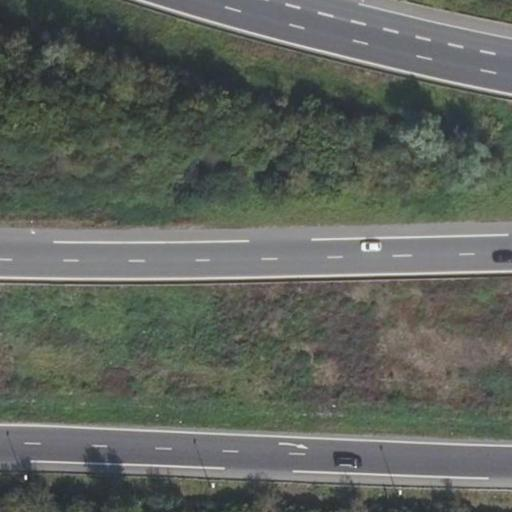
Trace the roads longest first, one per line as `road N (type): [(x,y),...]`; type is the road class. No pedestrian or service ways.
road 1 (motorway): [(0,443),(511,462)]
road 2 (trunk): [(511,254),(0,260)]
road 3 (motorway): [(511,67),(231,0)]
